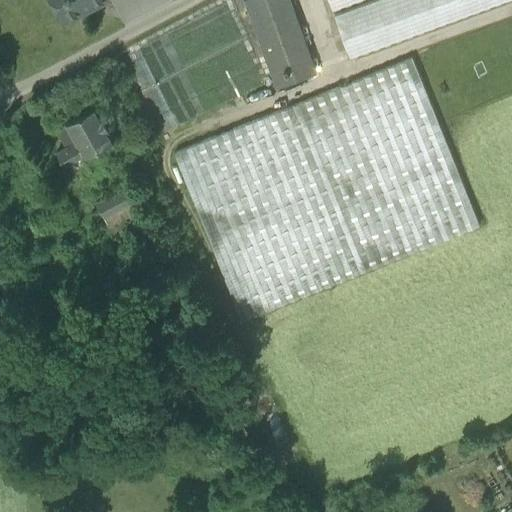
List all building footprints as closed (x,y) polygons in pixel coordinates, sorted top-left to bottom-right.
[(53,0),(65,20),(101,0),(53,0)] [(290,0),(243,0),(275,88),(317,73),(290,0)] [(327,0),(331,11),(362,0),(327,0)] [(376,0),(333,16),(349,60),(511,0),(376,0)] [(412,59),(172,153),(239,323),(479,228),(412,59)] [(97,106),(65,123),(75,141),(83,155),(84,156),(115,139),(97,106)] [(75,141),(68,129),(59,134),(65,146),(75,141)] [(65,146),(56,151),(64,165),(83,155),(75,141),(65,146)] [(133,185),(122,191),(127,201),(138,195),(133,185)] [(122,191),(96,205),(103,218),(129,205),(127,201),(122,191)] [(129,205),(103,218),(113,237),(138,223),(129,205)] [(138,268),(152,299),(193,280),(178,249),(138,268)]
